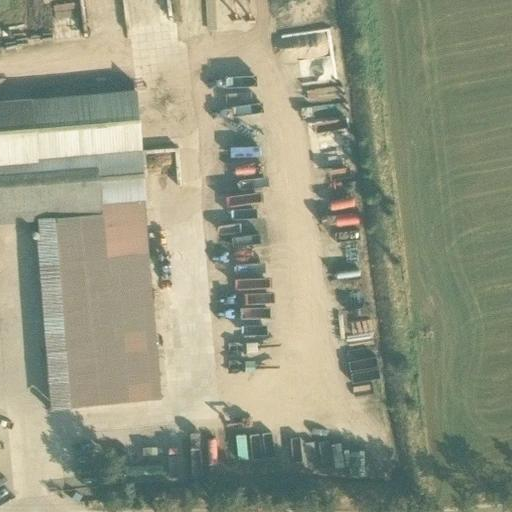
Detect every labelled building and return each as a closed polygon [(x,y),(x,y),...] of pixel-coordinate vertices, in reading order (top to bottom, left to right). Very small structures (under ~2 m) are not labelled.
[(125,40),(121,0),(50,0),(52,20),(82,17),(84,44),(125,40)] [(0,224),(35,221),(37,240),(34,240),(48,410),(159,400),(135,91),(0,101),(0,224)] [(228,232),(256,230),(255,219),(227,221),(228,232)] [(341,327),(345,369),(371,366),(367,324),(341,327)] [(246,379),(276,374),(274,365),(244,370),(246,379)]
